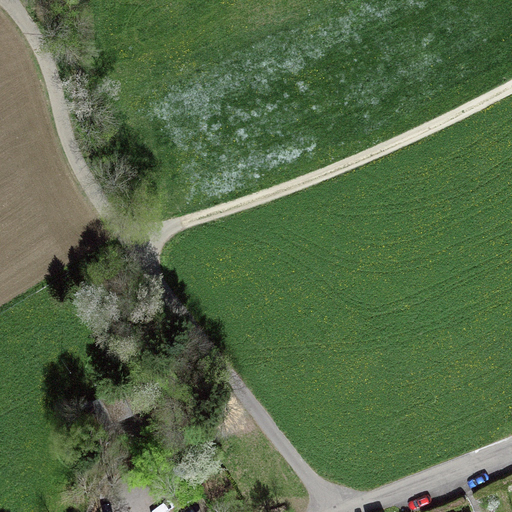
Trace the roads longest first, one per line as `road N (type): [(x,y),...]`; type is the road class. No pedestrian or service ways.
road 1 (track): [(14,0),(42,33),(93,189),(143,244),(170,307),(331,511)]
road 2 (track): [(143,244),(307,184),(511,90)]
road 3 (residential): [(511,446),(340,511)]
